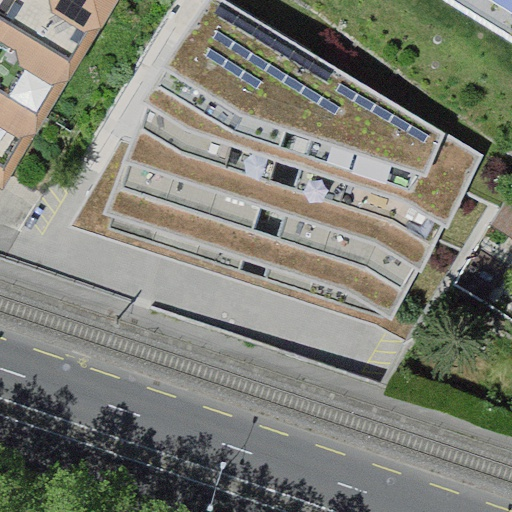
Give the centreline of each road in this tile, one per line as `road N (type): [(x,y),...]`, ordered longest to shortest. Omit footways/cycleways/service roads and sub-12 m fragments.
road 1 (primary): [(437,511),(0,360)]
road 2 (residential): [(0,232),(361,351)]
road 3 (primary): [(0,448),(185,511)]
